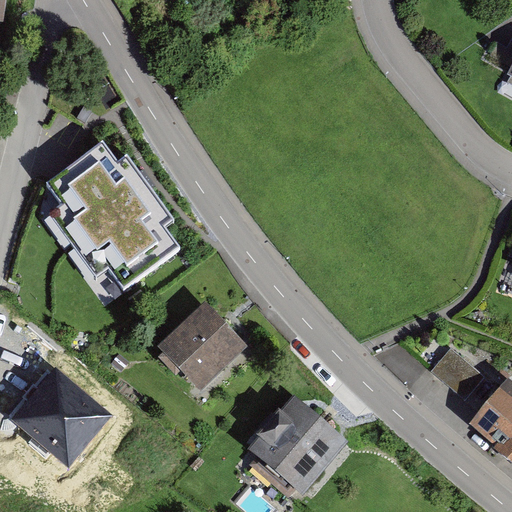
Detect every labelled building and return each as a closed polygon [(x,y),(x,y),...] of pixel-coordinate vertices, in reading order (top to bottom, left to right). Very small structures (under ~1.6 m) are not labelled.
[(21,0),(0,0),(0,29),(14,33),(21,0)] [(119,169),(103,147),(46,188),(61,209),(51,216),(97,279),(110,271),(124,290),(179,251),(164,230),(173,224),(128,163),(119,169)] [(244,356),(202,315),(155,362),(197,403),(244,356)] [(492,373),(461,342),(437,366),(468,397),(492,373)] [(367,443),(313,401),(264,464),(318,505),(367,443)] [(511,401),(490,425),(511,444),(511,401)]
